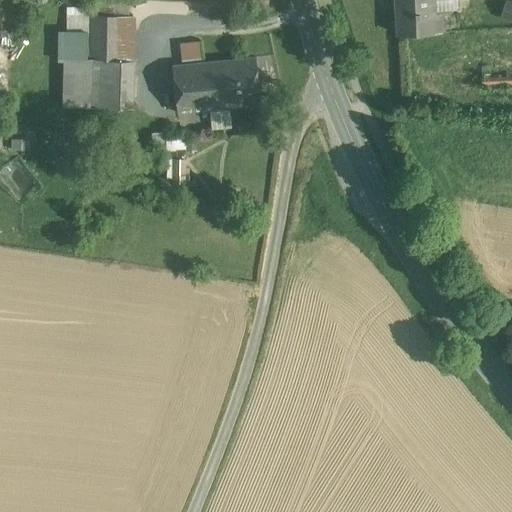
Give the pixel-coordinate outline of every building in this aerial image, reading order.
[(398,0),(400,35),(437,34),(435,0),(398,0)] [(511,20),(511,0),(510,0),(506,0),(499,14),(511,20)] [(129,1),(92,2),(93,16),(116,16),(129,16),(129,1)] [(129,16),(116,16),(117,60),(133,61),(135,61),(135,15),(129,16)] [(116,16),(93,16),(94,59),(98,59),(117,60),(116,16)] [(182,61),(203,59),(201,41),(180,43),(182,61)] [(257,57),(210,62),(215,109),(262,105),(257,57)] [(83,59),(62,58),(60,107),(81,108),(83,59)] [(94,59),(83,59),(81,108),(96,108),(98,59),(94,59)] [(117,60),(98,59),(96,108),(131,110),(133,61),(117,60)] [(210,62),(174,66),(178,113),(215,109),(210,62)] [(511,77),(482,79),(482,87),(511,85),(511,77)] [(185,186),(185,158),(170,158),(170,186),(185,186)]
